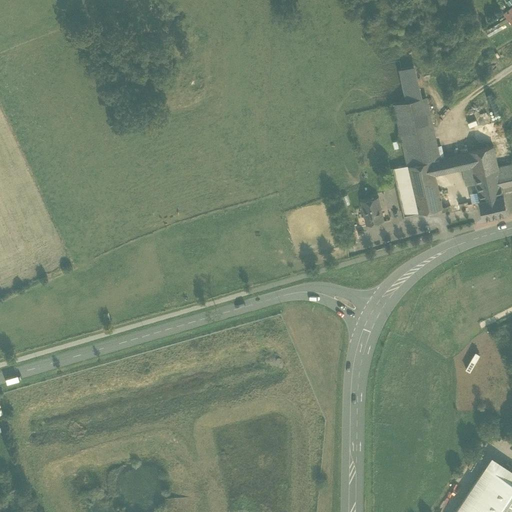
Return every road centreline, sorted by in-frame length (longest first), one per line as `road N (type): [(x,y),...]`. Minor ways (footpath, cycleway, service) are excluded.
road 1 (secondary): [(293,293),(0,379)]
road 2 (secondary): [(351,511),(357,360),(369,323)]
road 3 (secondary): [(511,227),(437,254),(395,284),(377,309)]
